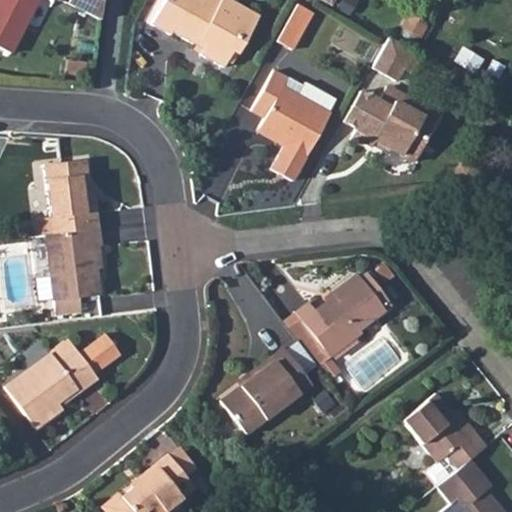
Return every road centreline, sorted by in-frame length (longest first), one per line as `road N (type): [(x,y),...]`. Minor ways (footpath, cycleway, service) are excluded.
road 1 (residential): [(173,250),(389,220),(511,372)]
road 2 (residential): [(173,250),(183,334),(166,385),(74,468),(0,502)]
road 3 (residential): [(0,104),(105,112),(145,135),(164,164),(173,250)]
